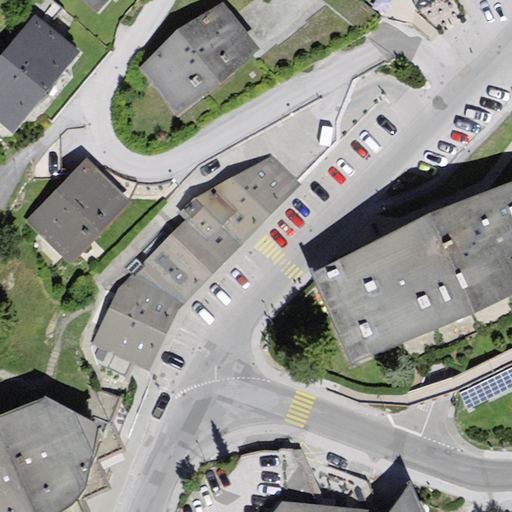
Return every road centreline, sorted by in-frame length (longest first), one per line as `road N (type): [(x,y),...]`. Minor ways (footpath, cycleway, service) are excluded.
road 1 (residential): [(459,91),(415,47),(385,43),(162,167),(135,166),(114,156),(96,132),(97,98),(160,0)]
road 2 (residential): [(213,404),(215,369),(287,260),(459,91)]
road 3 (tertiary): [(213,404),(256,396),(454,467),(511,476)]
road 4 (tertiary): [(147,511),(181,431),(213,404)]
